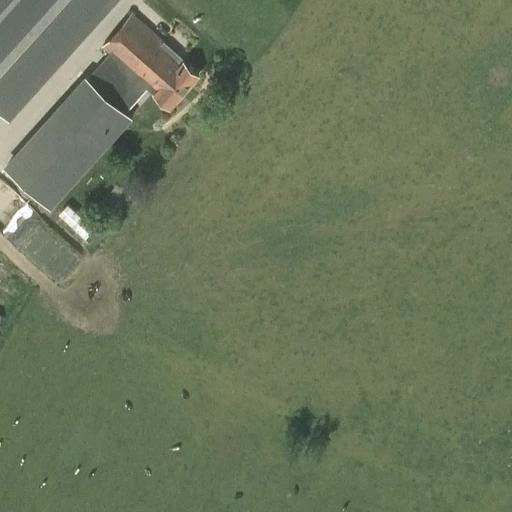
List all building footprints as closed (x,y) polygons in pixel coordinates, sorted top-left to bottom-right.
[(0,0),(0,98),(89,0),(0,0)] [(133,74),(134,75),(137,78),(133,82),(143,91),(147,87),(169,106),(199,74),(163,42),(132,14),(102,46),(109,52),(100,62),(118,77),(116,79),(123,84),(133,74)] [(132,117),(88,77),(60,107),(105,147),(132,117)] [(95,208),(106,216),(111,210),(101,201),(95,208)] [(0,294),(0,327),(0,328),(14,301),(0,294)]
